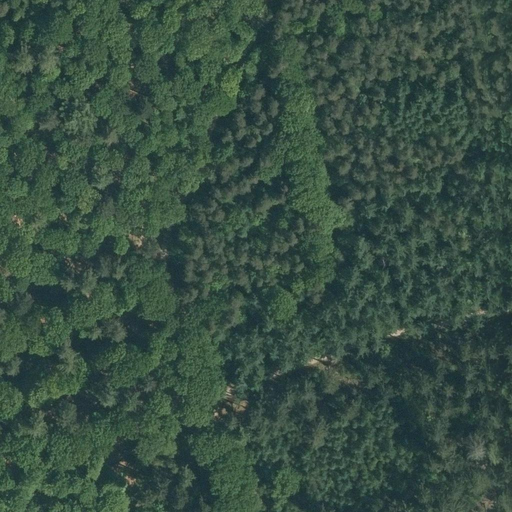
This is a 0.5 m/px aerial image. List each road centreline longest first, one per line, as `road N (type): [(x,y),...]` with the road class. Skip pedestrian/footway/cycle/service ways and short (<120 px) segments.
road 1 (track): [(267,0),(162,260),(241,511)]
road 2 (track): [(511,313),(205,404)]
road 3 (track): [(0,477),(205,404)]
